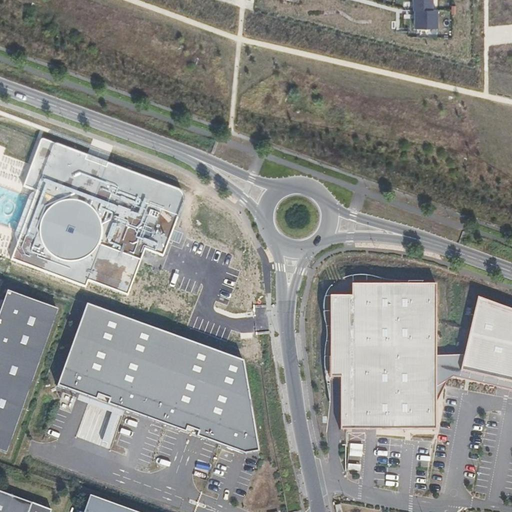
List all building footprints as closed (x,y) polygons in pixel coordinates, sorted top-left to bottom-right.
[(409,0),(412,23),(436,24),(434,0),(409,0)] [(100,158),(43,139),(23,186),(37,191),(30,197),(19,223),(15,234),(18,245),(11,259),(85,288),(88,280),(128,294),(145,249),(162,256),(183,201),(183,194),(176,188),(100,158)] [(435,285),(350,284),(350,296),(329,297),(329,373),(339,373),(339,431),(435,431),(435,403),(435,357),(435,285)] [(0,445),(8,448),(55,306),(6,288),(0,303),(0,445)] [(511,310),(477,298),(462,357),(459,372),(511,383),(511,310)] [(242,361),(85,304),(56,387),(243,455),(258,452),(242,361)] [(462,357),(435,357),(435,403),(446,381),(452,377),(511,391),(511,383),(459,372),(462,357)] [(349,455),(361,456),(362,444),(349,443),(349,455)] [(0,511),(28,511),(31,503),(0,491),(0,511)] [(135,511),(89,495),(83,511),(135,511)]
